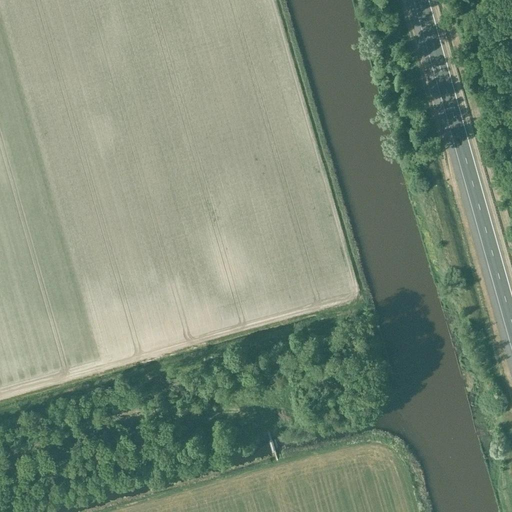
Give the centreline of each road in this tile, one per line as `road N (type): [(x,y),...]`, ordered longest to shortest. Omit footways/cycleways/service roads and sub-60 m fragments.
road 1 (motorway): [(420,0),(511,321)]
road 2 (track): [(0,457),(145,410),(262,408)]
